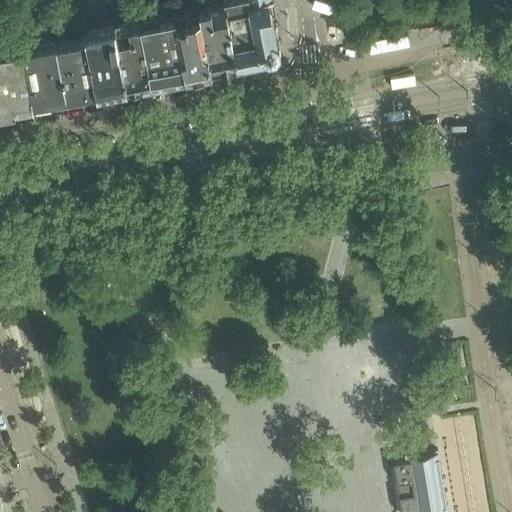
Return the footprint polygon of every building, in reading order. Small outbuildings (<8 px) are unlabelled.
[(226,0),(227,3),(239,61),(273,54),(277,52),(278,51),(280,49),(280,46),(280,43),(279,41),(277,38),(276,33),(278,31),(277,26),(274,25),(273,18),(278,17),(274,0),(226,0)] [(201,8),(203,14),(213,66),(239,61),(227,3),(201,8)] [(146,12),(142,18),(154,78),(188,71),(176,14),(167,16),(163,13),(159,13),(156,11),(146,12)] [(193,11),(176,14),(188,71),(213,66),(203,14),(196,16),(193,11)] [(130,24),(116,26),(128,83),(154,78),(142,18),(130,20),(130,24)] [(0,106),(34,101),(25,44),(8,47),(4,20),(0,20),(0,106)] [(128,83),(116,26),(116,23),(85,28),(98,89),(128,83)] [(69,95),(98,89),(85,28),(66,32),(67,37),(43,41),(25,44),(34,101),(69,95)] [(394,461),(402,511),(448,511),(438,449),(428,450),(428,449),(426,449),(427,451),(419,452),(419,450),(417,450),(418,452),(408,454),(408,458),(394,461)]
